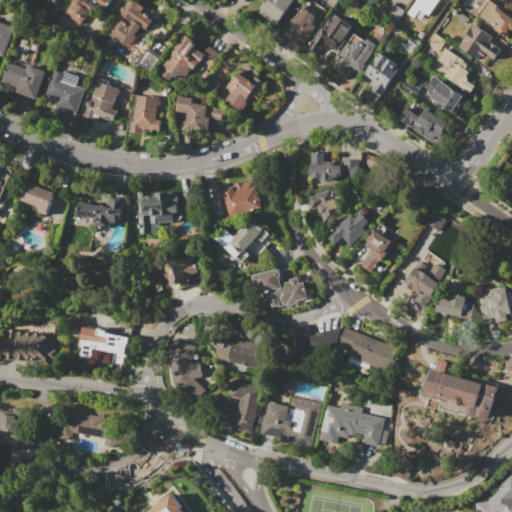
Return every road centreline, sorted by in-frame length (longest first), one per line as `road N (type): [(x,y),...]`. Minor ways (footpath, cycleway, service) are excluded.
road 1 (residential): [(349,296),(291,319),(261,318),(224,302),(182,306),(165,319),(150,356),(154,396),(225,453)]
road 2 (residential): [(511,347),(469,351),(432,341),(349,296),(297,231),(279,128)]
road 3 (secondary): [(344,112),(218,153),(146,166),(80,156),(0,122)]
road 4 (residential): [(511,441),(481,470),(426,492),(225,453)]
road 5 (residential): [(168,414),(125,458),(48,474),(8,511)]
road 6 (residential): [(344,112),(188,0)]
road 7 (residential): [(154,396),(0,379)]
road 8 (secondary): [(454,185),(344,112)]
